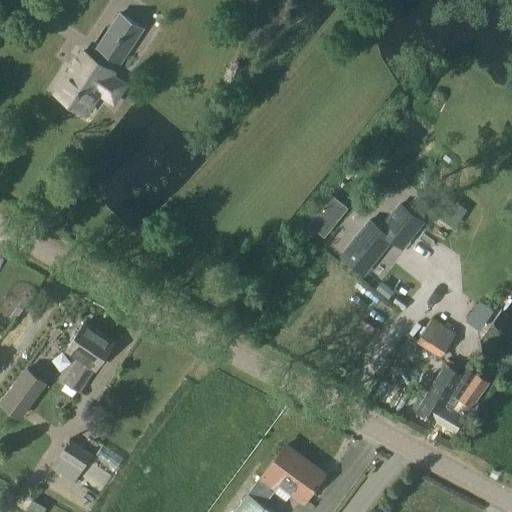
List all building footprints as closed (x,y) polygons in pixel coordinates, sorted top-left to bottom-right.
[(84,50),(56,93),(86,113),(100,91),(114,100),(124,84),(111,75),(114,70),(111,68),(117,59),(120,61),(143,27),(121,12),(99,46),(102,49),(96,58),(84,50)] [(328,191),(301,223),(318,237),(345,206),(328,191)] [(438,199),(429,210),(452,226),(459,214),(438,199)] [(382,201),(351,237),(373,256),(404,220),(382,201)] [(403,254),(394,264),(414,281),(423,271),(403,254)] [(457,332),(433,317),(418,341),(441,356),(457,332)] [(85,322),(68,347),(81,356),(66,378),(81,388),(96,366),(114,341),(85,322)] [(428,395),(447,405),(465,374),(446,363),(428,395)] [(48,382),(29,370),(5,406),(23,419),(48,382)] [(488,380),(476,371),(460,395),(473,403),(488,380)] [(428,395),(419,410),(424,413),(423,416),(431,420),(432,418),(451,429),(460,413),(428,395)] [(98,453),(75,439),(58,467),(82,480),(98,453)] [(324,473),(284,444),(261,476),(275,487),(281,479),(306,498),(324,473)] [(276,511),(249,492),(234,511),(276,511)] [(35,500),(28,511),(29,511),(45,511),(48,508),(35,500)]
